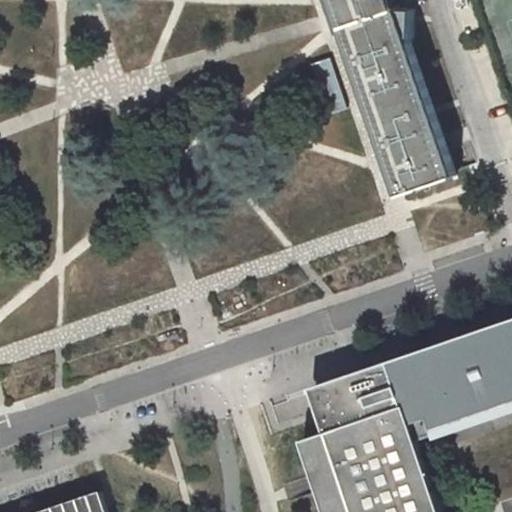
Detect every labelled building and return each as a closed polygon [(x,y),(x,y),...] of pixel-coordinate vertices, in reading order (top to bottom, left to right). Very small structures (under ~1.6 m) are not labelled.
[(334,29),(345,25),(336,0),(324,0),(328,10),(334,29)] [(336,0),(345,25),(397,175),(407,171),(414,191),(459,175),(412,41),(419,39),(413,22),(408,24),(407,24),(401,7),(398,0),(336,0)] [(417,7),(401,7),(407,24),(408,24),(413,22),(417,7)] [(348,109),(330,58),(311,65),(329,116),(348,109)] [(404,194),(414,191),(407,171),(397,175),(404,194)] [(436,511),(414,445),(511,410),(511,321),(413,355),(416,365),(411,364),(406,364),(401,364),(398,363),(395,363),(389,363),(392,373),(358,385),(348,388),(345,386),(340,385),(336,385),(332,386),(328,389),(326,392),(324,396),(323,400),(324,404),(327,413),(329,419),(325,420),(329,431),(304,439),(329,511),(436,511)] [(511,454),(470,469),(480,497),(511,485),(511,454)] [(109,511),(103,491),(76,500),(51,509),(41,511),(109,511)]
